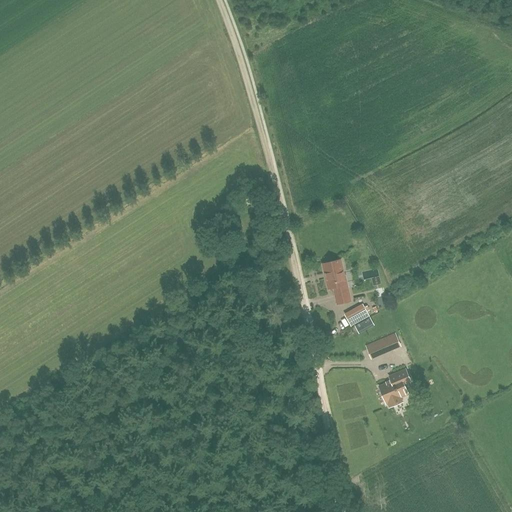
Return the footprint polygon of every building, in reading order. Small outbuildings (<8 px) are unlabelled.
[(233,217),(229,209),(218,216),(222,223),(233,217)] [(323,264),(329,289),(334,288),(338,304),(351,301),(347,284),(346,284),(341,260),(323,264)] [(369,316),(364,307),(346,317),(351,326),(369,316)] [(396,335),(384,340),(389,351),(401,346),(396,335)] [(408,394),(404,384),(410,381),(406,370),(389,377),(391,382),(379,387),(386,404),(388,403),(390,407),(402,402),(400,398),(408,394)]
